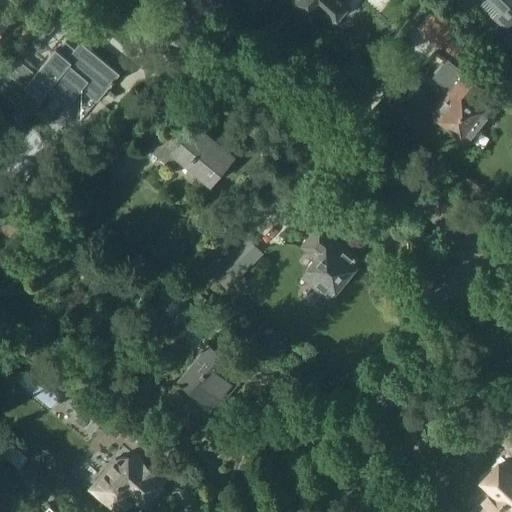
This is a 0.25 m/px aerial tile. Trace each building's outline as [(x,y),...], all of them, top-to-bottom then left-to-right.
[(297,0),(316,17),(321,11),(333,22),(349,4),(345,0),(297,0)] [(511,0),(489,0),(501,11),(495,18),(511,32),(505,38),(511,45),(511,0)] [(0,12),(0,34),(11,22),(0,12)] [(452,40),(445,48),(455,56),(462,48),(452,40)] [(26,87),(41,99),(48,90),(68,107),(83,89),(97,101),(111,84),(112,85),(116,81),(115,80),(120,74),(81,41),(68,57),(57,48),(36,73),(20,60),(0,83),(0,89),(15,101),(26,87)] [(451,89),(432,112),(470,143),(492,117),(473,102),(483,90),(464,74),(465,72),(449,58),(445,62),(443,61),(435,71),(437,72),(434,76),(451,89)] [(140,143),(144,145),(138,152),(153,164),(158,157),(170,167),(179,159),(211,186),(235,157),(195,123),(180,142),(157,123),(140,143)] [(306,269),(307,270),(302,276),(329,298),(360,260),(319,227),(302,248),(314,258),(306,269)] [(219,263),(224,268),(215,276),(229,290),(264,254),(246,236),(219,263)] [(205,317),(184,302),(171,320),(192,335),(205,317)] [(232,364),(207,343),(179,378),(216,408),(240,379),(228,369),(232,364)] [(84,391),(76,401),(118,438),(126,428),(84,391)] [(117,457),(115,459),(91,488),(119,511),(120,511),(134,496),(143,504),(146,500),(151,504),(165,487),(160,483),(164,479),(133,454),(129,458),(128,456),(126,456),(124,455),(122,455),(120,456),(119,456),(117,457)] [(486,491),(474,503),(480,508),(476,511),(511,511),(511,457),(504,466),(498,460),(477,482),(486,491)]
